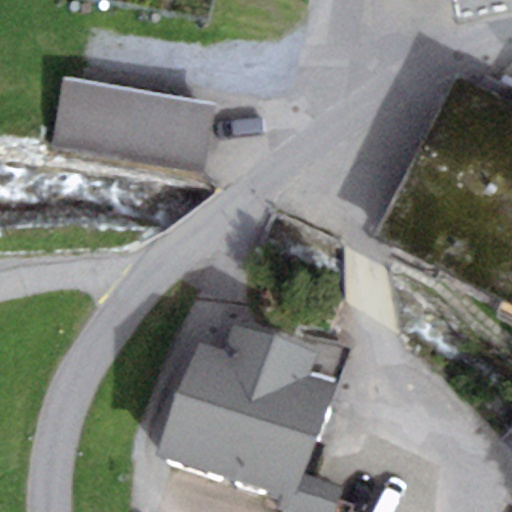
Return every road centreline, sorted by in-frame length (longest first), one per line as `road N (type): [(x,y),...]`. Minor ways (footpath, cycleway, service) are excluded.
road 1 (residential): [(389,59),(141,291),(79,378),(51,511)]
road 2 (residential): [(511,16),(389,59)]
